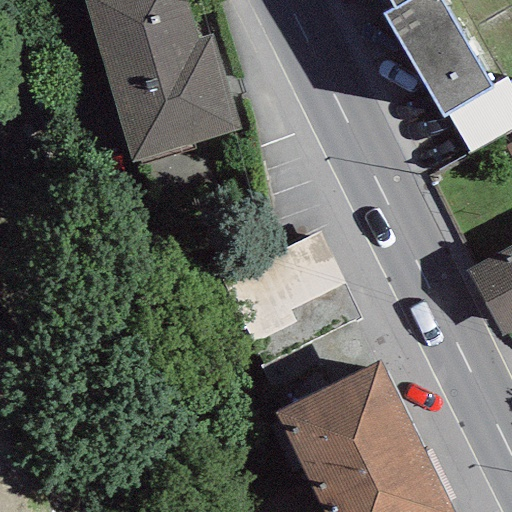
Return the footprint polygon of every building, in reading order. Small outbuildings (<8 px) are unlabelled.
[(186,0),(83,0),(131,163),(241,131),(211,35),(199,39),(186,0)] [(469,152),(511,128),(511,89),(505,78),(490,86),(437,0),(388,0),(393,8),(382,14),(443,120),(448,117),(469,152)] [(320,231),(219,277),(259,365),(360,319),(320,231)] [(511,245),(465,271),(502,336),(511,330),(511,245)] [(452,511),(379,361),(274,413),(322,511),(452,511)]
